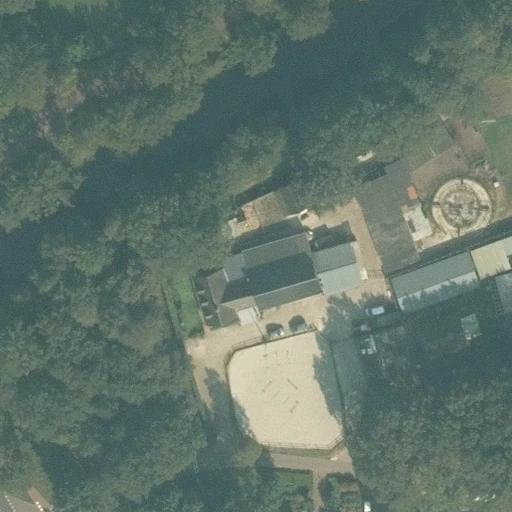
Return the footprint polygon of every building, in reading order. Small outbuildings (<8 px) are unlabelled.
[(454,143),(443,126),(401,153),(405,158),(412,170),(454,143)] [(387,172),(353,185),(385,270),(420,257),(413,240),(428,234),(406,173),(412,170),(405,158),(384,166),(387,172)] [(278,186),(280,189),(291,213),(308,205),(296,178),(278,186)] [(249,276),(257,303),(258,309),(322,290),(361,278),(350,241),(311,252),(305,233),(241,251),(249,276)] [(511,234),(470,250),(480,278),(511,265),(511,234)] [(403,313),(480,285),(467,250),(391,277),(403,313)] [(227,283),(223,266),(192,275),(206,324),(237,315),(235,309),(257,303),(249,276),(227,283)] [(511,310),(511,271),(494,276),(503,312),(511,310)] [(416,326),(426,356),(468,342),(457,311),(416,326)]
